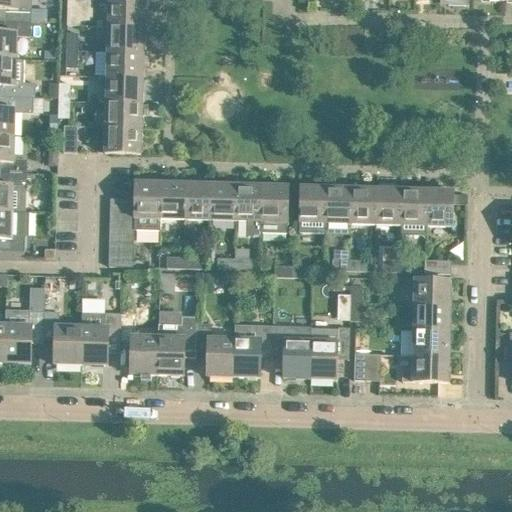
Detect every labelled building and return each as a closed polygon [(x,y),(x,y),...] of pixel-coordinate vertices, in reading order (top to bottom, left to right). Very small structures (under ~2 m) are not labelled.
[(0,0),(0,10),(4,11),(4,22),(31,23),(31,12),(31,3),(29,0),(0,0)] [(93,2),(68,1),(67,27),(80,27),(80,22),(92,22),(93,2)] [(144,3),(109,2),(108,28),(144,29),(144,3)] [(31,23),(4,22),(4,34),(0,33),(0,60),(16,61),(16,38),(30,38),(31,23)] [(144,29),(108,28),(107,54),(143,55),(144,29)] [(78,53),(78,35),(67,34),(66,52),(78,53)] [(66,52),(66,69),(77,70),(78,53),(66,52)] [(143,55),(107,54),(107,79),(142,80),(143,55)] [(0,60),(0,87),(2,88),(2,99),(29,100),(35,100),(35,90),(36,84),(24,84),(24,61),(16,61),(0,60)] [(107,79),(106,104),(142,105),(142,80),(107,79)] [(59,85),(59,100),(59,102),(70,103),(71,85),(59,85)] [(2,110),(0,110),(0,137),(14,138),(14,114),(28,115),(28,100),(2,99),(2,110)] [(58,119),(70,120),(70,103),(59,102),(58,119)] [(142,105),(106,104),(105,129),(141,131),(142,105)] [(64,128),(64,134),(64,154),(76,154),(77,128),(64,128)] [(105,129),(105,155),(140,156),(141,131),(105,129)] [(0,175),(27,176),(27,164),(27,161),(13,161),(14,138),(0,137),(0,175)] [(0,213),(12,214),(26,214),(26,191),(27,176),(0,175),(0,213)] [(134,224),(134,231),(160,232),(160,220),(161,185),(135,184),(134,201),(134,213),(134,220),(134,224)] [(186,185),(161,185),(160,220),(185,221),(186,185)] [(211,186),(186,185),(185,221),(211,222),(211,186)] [(237,187),(211,186),(211,222),(236,222),(237,187)] [(237,187),(236,222),(248,223),(248,238),(261,238),(261,234),(262,187),(237,187)] [(262,187),(261,234),(287,235),(288,208),(288,188),(262,187)] [(300,188),(299,234),(325,235),(326,189),(300,188)] [(326,189),(325,235),(350,236),(351,226),(352,190),(326,189)] [(377,190),(352,190),(351,226),(376,226),(377,190)] [(377,190),(376,226),(401,227),(402,191),(377,190)] [(426,237),(426,228),(427,192),(402,191),(401,227),(401,237),(426,237)] [(427,192),(426,228),(452,228),(453,206),(466,206),(466,196),(453,196),(453,192),(427,192)] [(134,213),(134,201),(111,201),(110,212),(134,213)] [(134,224),(134,220),(134,213),(110,212),(110,223),(134,224)] [(0,213),(0,259),(24,260),(25,253),(25,250),(25,239),(25,237),(26,214),(12,214),(0,213)] [(110,223),(110,234),(134,235),(134,224),(110,223)] [(110,234),(109,246),(133,246),(134,235),(110,234)] [(109,246),(109,257),(133,257),(133,246),(109,246)] [(109,257),(109,268),(133,269),(133,257),(109,257)] [(167,270),(184,270),(184,259),(167,258),(167,270)] [(202,259),(184,259),(184,270),(202,271),(202,259)] [(217,271),(234,272),(235,260),(217,260),(217,271)] [(252,260),(235,260),(234,272),(252,272),(252,260)] [(350,261),(332,261),(331,272),(349,273),(350,261)] [(350,261),(349,273),(367,273),(367,261),(350,261)] [(400,262),(383,262),(382,274),(400,274),(400,262)] [(400,274),(417,275),(417,263),(400,262),(400,274)] [(424,275),(451,276),(451,263),(425,262),(424,275)] [(292,280),(292,268),(284,267),(275,267),(274,279),(292,280)] [(292,280),(315,281),(316,269),(292,268),(292,280)] [(181,276),(181,286),(198,287),(198,277),(181,276)] [(450,282),(430,281),(415,281),(414,307),(450,308),(450,282)] [(351,287),(350,306),(362,306),(362,288),(351,287)] [(361,323),(362,306),(350,306),(350,322),(361,323)] [(413,332),(449,333),(450,308),(414,307),(413,332)] [(5,326),(4,365),(31,365),(32,340),(43,340),(44,314),(5,313),(5,326)] [(59,314),(44,314),(43,340),(54,341),(54,366),(81,367),(82,328),(59,328),(59,314)] [(82,328),(81,367),(107,367),(108,345),(119,346),(120,316),(82,315),(82,328)] [(119,346),(119,350),(131,350),(130,376),(157,377),(158,326),(158,322),(136,321),(136,316),(120,316),(119,346)] [(181,327),(158,326),(157,377),(184,377),(184,359),(196,359),(196,326),(197,319),(181,319),(181,327)] [(234,340),(211,340),(211,326),(196,326),(196,359),(196,353),(207,353),(206,378),(233,379),(234,340)] [(261,354),(272,355),(273,328),(235,327),(234,340),(233,379),(260,379),(261,354)] [(273,328),(272,355),(283,355),(283,380),(310,381),(311,330),(311,329),(273,328)] [(334,330),(311,330),(310,381),(337,382),(337,356),(349,357),(349,330),(334,330)] [(413,358),(448,358),(449,333),(413,332),(401,332),(400,356),(413,356),(413,358)] [(368,357),(355,357),(354,383),(367,383),(368,357)] [(380,383),(380,363),(380,357),(368,357),(367,383),(380,383)] [(403,374),(403,384),(412,384),(448,385),(448,358),(413,358),(412,374),(403,374)]
